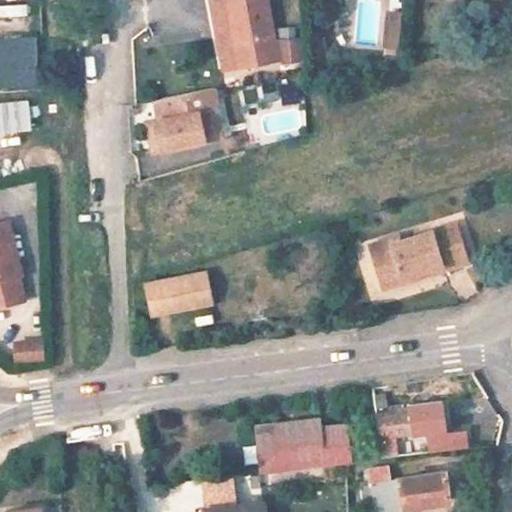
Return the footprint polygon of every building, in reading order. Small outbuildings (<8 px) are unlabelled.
[(229,0),(236,40),(237,47),(239,47),(243,70),(281,64),(276,40),(279,39),(278,35),(271,0),(229,0)] [(404,18),(382,16),(379,49),(400,51),(404,18)] [(42,41),(0,41),(0,87),(43,87),(42,41)] [(197,92),(138,102),(141,121),(136,123),(141,152),(186,144),(181,116),(200,113),(197,92)] [(481,255),(469,218),(406,238),(405,233),(384,240),(396,281),(417,274),(415,269),(452,257),(454,263),(481,255)] [(0,219),(0,302),(22,296),(16,274),(18,273),(3,219),(0,219)] [(200,292),(150,298),(154,328),(205,322),(200,292)] [(33,342),(8,346),(10,363),(36,360),(33,342)] [(407,405),(408,411),(415,410),(424,409),(427,435),(429,453),(469,449),(467,431),(446,433),(443,401),(407,405)] [(427,435),(424,409),(415,410),(418,436),(427,435)] [(408,411),(380,414),(383,439),(418,436),(415,410),(408,411)] [(335,420),(256,430),(257,440),(260,475),(340,465),(335,420)] [(238,442),(243,477),(260,475),(257,440),(238,442)] [(344,460),(372,457),(371,440),(343,443),(344,460)] [(385,462),(363,464),(364,483),(387,481),(385,462)] [(445,473),(370,484),(374,511),(404,511),(404,509),(449,502),(445,473)] [(259,511),(258,498),(201,505),(202,511),(259,511)]
